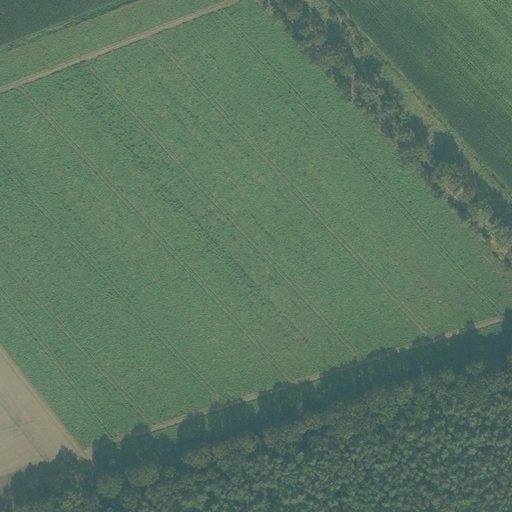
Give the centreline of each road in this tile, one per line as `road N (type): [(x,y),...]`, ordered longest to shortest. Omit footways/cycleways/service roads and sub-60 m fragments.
road 1 (track): [(25,511),(511,361)]
road 2 (track): [(272,0),(511,257)]
